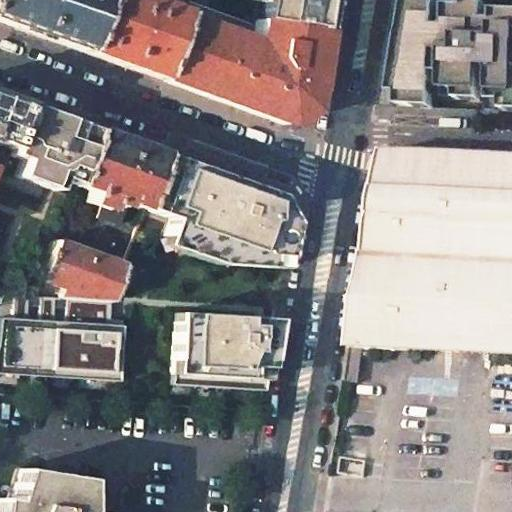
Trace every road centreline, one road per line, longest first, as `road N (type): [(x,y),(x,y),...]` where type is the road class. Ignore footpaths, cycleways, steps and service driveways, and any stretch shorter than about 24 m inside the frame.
road 1 (residential): [(0,61),(336,177)]
road 2 (tertiary): [(279,511),(336,177)]
road 3 (unclassified): [(344,126),(511,133)]
road 4 (tertiary): [(344,126),(364,0)]
